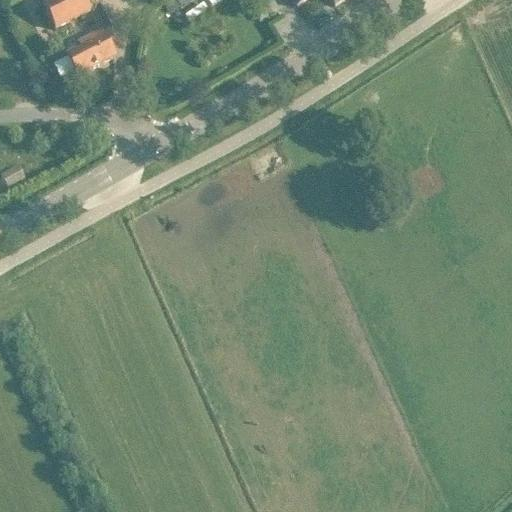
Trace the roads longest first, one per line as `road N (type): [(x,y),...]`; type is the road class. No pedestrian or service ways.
road 1 (tertiary): [(145,153),(395,0)]
road 2 (tertiary): [(0,235),(145,153)]
road 3 (residential): [(0,118),(99,115),(133,132),(145,153)]
